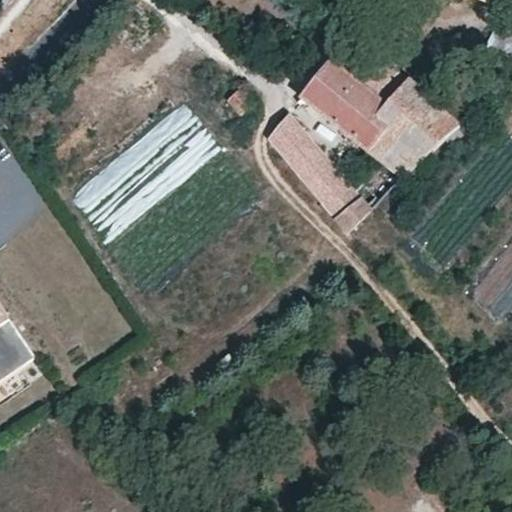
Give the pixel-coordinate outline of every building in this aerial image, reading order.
[(354,33),(303,98),(404,178),(444,139),(450,145),(462,134),(457,127),(459,125),(409,78),(354,33)] [(258,104),(244,89),(230,101),(244,117),(257,106),(257,105),(258,104)] [(371,211),(290,114),(290,115),(270,138),(348,233),(371,211)] [(0,245),(52,202),(0,140),(0,245)] [(47,372),(0,303),(0,349),(12,341),(19,352),(0,365),(0,391),(6,401),(47,372)] [(0,365),(19,352),(12,341),(0,349),(0,365)] [(495,448),(484,435),(472,444),(483,458),(495,448)]
